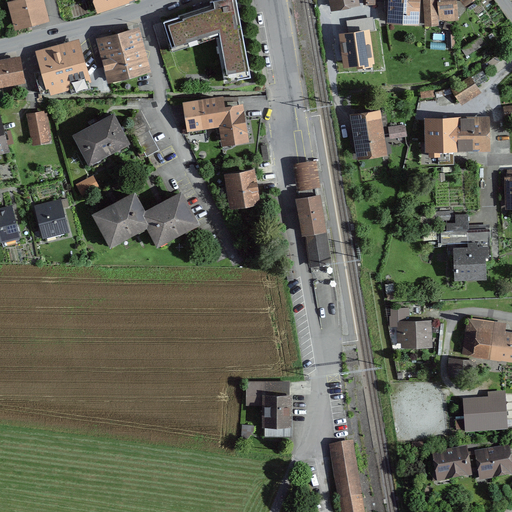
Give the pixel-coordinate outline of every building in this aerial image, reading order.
[(10,0),(18,25),(44,18),(39,0),(26,0),(24,1),(23,0),(10,0)] [(95,0),(99,10),(107,7),(106,3),(115,0),(95,0)] [(416,5),(417,5),(419,2),(419,0),(384,0),(384,11),(392,12),(391,19),(415,20),(416,5)] [(425,0),(426,22),(437,21),(436,0),(425,0)] [(437,0),(439,19),(447,20),(455,20),(452,0),(437,0)] [(187,41),(197,37),(199,42),(208,39),(206,35),(215,32),(218,45),(223,44),(224,52),(219,53),(223,72),(228,71),(229,79),(237,77),(237,79),(250,76),(247,56),(243,57),(234,8),(230,9),(230,7),(230,4),(211,8),(180,18),(179,16),(163,21),(171,46),(178,44),(180,48),(189,45),(187,41)] [(343,32),(361,28),(358,13),(340,16),(343,32)] [(345,31),(346,39),(361,36),(360,29),(345,31)] [(104,59),(110,83),(144,73),(138,51),(140,50),(143,49),(141,42),(139,42),(137,43),(134,30),(102,38),(108,58),(104,59)] [(480,38),(463,49),(467,55),(484,44),(480,38)] [(39,57),(42,69),(34,72),(39,93),(50,93),(70,87),(71,93),(95,86),(91,72),(86,74),(78,46),(39,57)] [(373,50),(347,54),(351,81),(377,77),(373,50)] [(14,82),(14,80),(21,78),(18,60),(0,63),(0,82),(12,80),(12,83),(14,82)] [(453,90),(460,100),(477,89),(470,78),(453,90)] [(221,121),(224,141),(244,138),(239,107),(225,109),(223,98),(186,104),(190,133),(205,131),(204,125),(217,123),(218,122),(221,121)] [(28,114),(33,144),(48,141),(43,111),(28,114)] [(359,140),(361,155),(382,152),(378,126),(385,125),(383,111),(355,116),(358,134),(355,135),(355,141),(359,140)] [(75,135),(90,162),(127,142),(113,115),(94,125),(75,135)] [(0,150),(8,149),(7,145),(14,143),(10,130),(3,132),(0,119),(0,150)] [(447,149),(447,144),(486,144),(486,124),(429,124),(430,154),(435,153),(435,150),(447,149)] [(405,134),(404,125),(391,127),(392,135),(405,134)] [(151,131),(139,136),(148,155),(160,149),(151,131)] [(298,188),(319,185),(316,162),(295,165),(298,188)] [(229,178),(234,204),(255,200),(250,172),(226,176),(227,178),(229,178)] [(77,184),(83,195),(99,186),(94,176),(77,184)] [(317,197),(316,197),(315,192),(314,188),(300,190),(301,199),(301,200),(304,223),(307,223),(308,232),(313,264),(327,262),(322,230),(319,211),(322,211),(321,205),(320,206),(319,197),(317,197)] [(96,214),(111,242),(148,223),(144,214),(133,194),(113,205),(96,214)] [(148,223),(158,242),(195,222),(180,194),(158,206),(144,214),(148,223)] [(37,207),(44,235),(64,230),(62,218),(63,218),(59,202),(37,207)] [(256,205),(258,217),(266,216),(264,203),(256,205)] [(18,235),(12,208),(0,210),(0,235),(1,240),(18,235)] [(490,228),(468,229),(467,215),(457,215),(457,224),(448,224),(448,230),(447,230),(447,244),(468,243),(468,248),(455,248),(456,272),(472,271),(472,277),(485,277),(484,261),(488,261),(487,247),(490,247),(490,228)] [(394,297),(392,284),(386,285),(388,298),(394,297)] [(405,340),(405,343),(428,342),(427,323),(405,324),(405,315),(408,315),(408,308),(393,308),(393,316),(390,316),(390,325),(398,325),(399,340),(405,340)] [(476,351),(511,355),(511,336),(491,334),(492,322),(469,319),(464,351),(476,353),(476,351)] [(462,376),(462,373),(474,374),(475,361),(451,359),(449,375),(462,376)] [(265,403),(265,436),(288,436),(289,395),(281,395),(281,382),(248,382),(248,403),(265,403)] [(466,427),(466,431),(506,428),(506,426),(504,395),(504,393),(490,394),(490,403),(464,405),(465,421),(456,422),(457,428),(466,427)] [(242,425),(241,440),(244,440),(252,430),(252,425),(242,425)] [(345,511),(360,511),(350,444),(334,447),(345,511)] [(477,453),(472,454),(474,469),(480,468),(481,477),(511,472),(507,447),(477,453)] [(468,470),(474,469),(472,454),(466,455),(465,450),(435,455),(439,478),(469,473),(468,470)]
